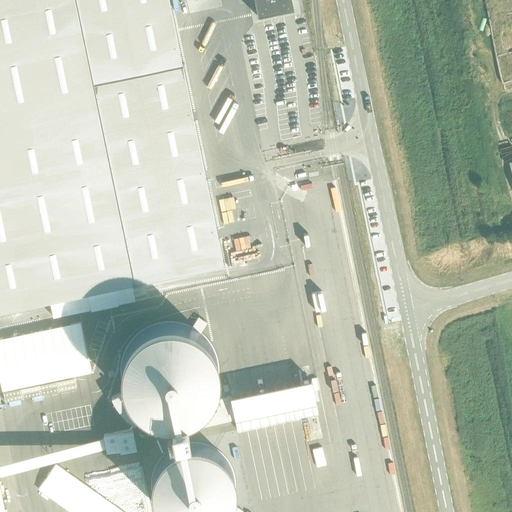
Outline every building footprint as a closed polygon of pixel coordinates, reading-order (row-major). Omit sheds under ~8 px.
[(170,0),(0,0),(0,308),(223,261),(170,0)] [(291,0),(254,0),(258,17),(294,9),(291,0)] [(260,221),(261,231),(272,229),(271,219),(260,221)] [(248,238),(254,270),(284,265),(278,233),(248,238)] [(318,252),(308,253),(309,265),(319,264),(318,252)] [(125,390),(111,397),(121,412),(135,424),(151,432),(165,434),(235,420),(230,396),(214,399),(217,410),(180,418),(189,415),(197,411),(204,405),(210,398),(214,390),(217,382),(218,373),(218,364),(216,355),(212,347),(207,339),(200,333),(207,322),(199,317),(192,327),(183,324),(174,322),(165,322),(156,324),(148,327),(140,332),(133,338),(128,346),(124,354),(122,363),(121,372),(122,381),(125,390)] [(321,378),(235,391),(240,426),(323,414),(319,388),(322,388),(321,378)] [(133,429),(104,434),(108,452),(136,446),(133,429)] [(153,472),(152,480),(152,488),(153,496),(156,503),(161,510),(162,511),(223,511),(225,511),(226,511),(242,511),(243,511),(230,502),(233,495),(235,487),(234,479),(233,471),(229,463),(225,457),(219,451),(212,447),(205,444),(197,442),(189,443),(181,444),(173,447),(167,452),(161,458),(156,464),(153,472)] [(357,444),(348,446),(350,458),(360,456),(357,444)] [(108,480),(104,457),(86,460),(90,483),(108,480)] [(90,498),(84,460),(65,463),(71,501),(90,498)] [(54,482),(63,479),(61,471),(51,474),(54,482)]
